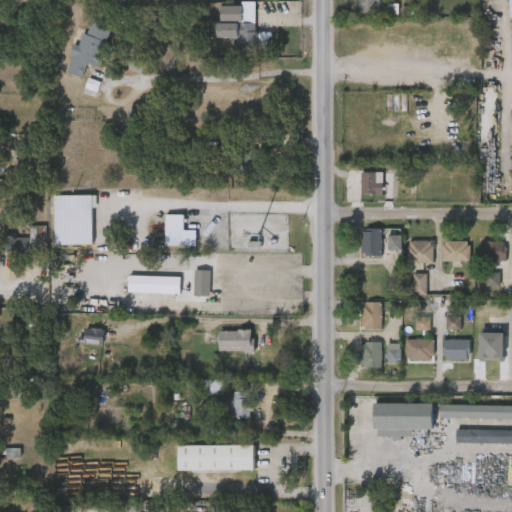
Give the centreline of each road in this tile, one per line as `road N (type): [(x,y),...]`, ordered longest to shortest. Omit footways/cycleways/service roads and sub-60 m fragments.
road 1 (secondary): [(323,0),(325,511)]
road 2 (residential): [(325,385),(511,386)]
road 3 (residential): [(325,213),(511,213)]
